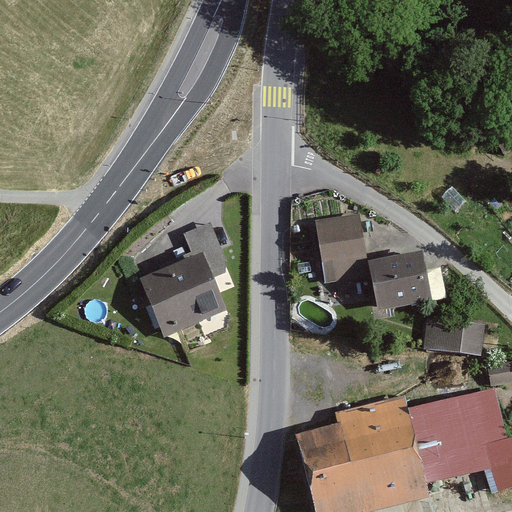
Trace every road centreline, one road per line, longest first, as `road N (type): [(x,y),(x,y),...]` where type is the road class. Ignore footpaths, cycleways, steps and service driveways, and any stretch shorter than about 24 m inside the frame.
road 1 (secondary): [(0,311),(58,261),(136,164),(176,106),(226,0)]
road 2 (tertiary): [(258,511),(273,414),(277,159)]
road 3 (residential): [(277,159),(387,208),(511,309)]
road 4 (tertiary): [(277,159),(287,0)]
